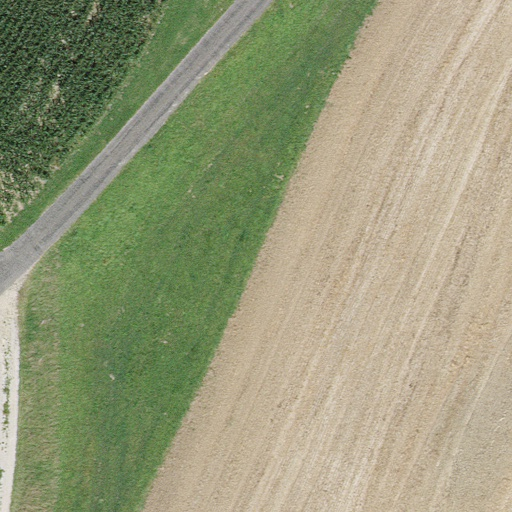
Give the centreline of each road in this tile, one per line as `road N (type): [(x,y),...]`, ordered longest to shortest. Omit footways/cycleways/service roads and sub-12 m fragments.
road 1 (unclassified): [(254,0),(0,274)]
road 2 (track): [(0,300),(7,368),(0,486)]
